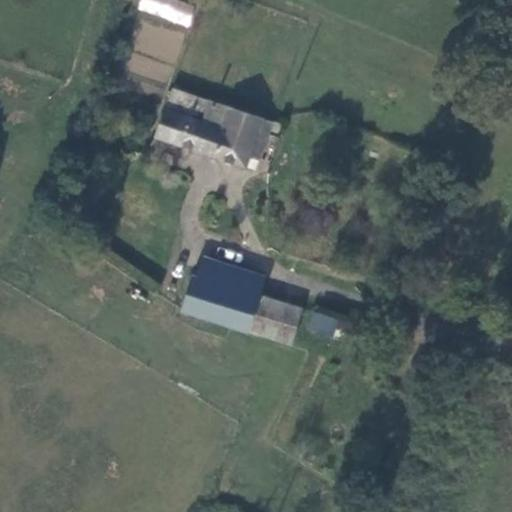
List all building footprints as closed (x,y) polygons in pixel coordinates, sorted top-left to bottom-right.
[(178,0),(139,0),(136,9),(189,28),(196,6),(178,0)] [(249,154),(260,159),(269,123),(173,89),(156,135),(246,164),(249,154)] [(114,157),(101,152),(84,193),(97,199),(114,157)] [(248,329),(248,327),(257,296),(257,295),(262,276),(201,257),(196,272),(191,271),(179,308),(248,329)] [(301,307),(257,295),(257,296),(248,327),(248,329),(291,341),(301,307)] [(307,328),(331,340),(340,321),(315,310),(307,328)]
